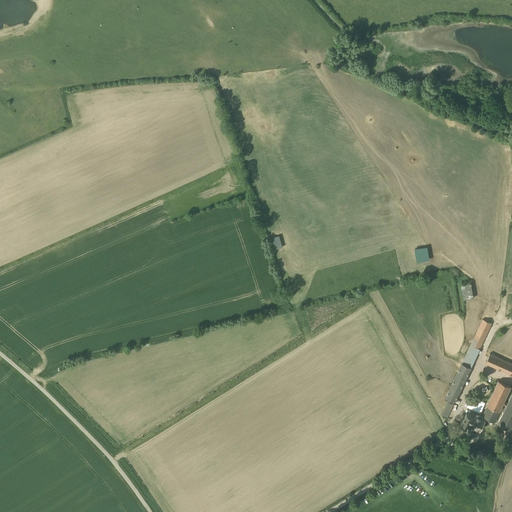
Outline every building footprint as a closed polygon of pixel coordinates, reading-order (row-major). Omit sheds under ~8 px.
[(271,203),(271,215),(279,216),(279,203),(271,203)] [(466,266),(457,267),(461,291),(470,290),(466,266)] [(483,319),(470,344),(480,349),(492,323),(483,319)] [(480,349),(470,344),(461,363),(471,367),(480,349)] [(511,363),(491,354),(487,363),(511,375),(511,363)] [(461,363),(444,398),(453,403),(471,367),(461,363)] [(510,387),(497,380),(480,415),(493,421),(510,387)] [(511,390),(496,423),(510,430),(511,424),(511,390)] [(473,415),(469,413),(468,416),(462,413),(460,416),(455,414),(453,418),(458,420),(456,425),(468,431),(469,428),(477,432),(483,419),(479,417),(480,415),(474,412),(473,415)]
